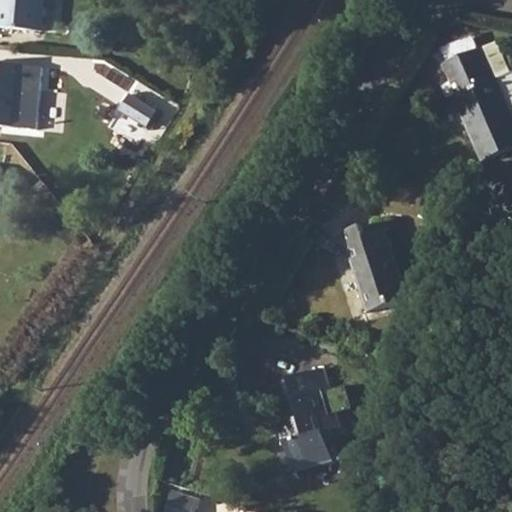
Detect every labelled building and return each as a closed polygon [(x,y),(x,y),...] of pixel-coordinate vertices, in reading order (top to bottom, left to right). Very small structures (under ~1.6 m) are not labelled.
[(2,0),(0,21),(0,28),(42,32),(44,0),(2,0)] [(482,47),(443,64),(457,96),(454,98),(483,163),(511,150),(511,111),(497,78),(496,79),(482,47)] [(0,127),(18,129),(24,66),(0,63),(0,127)] [(82,231),(68,215),(57,224),(70,241),(82,231)] [(409,300),(385,229),(364,235),(361,226),(340,233),(367,313),(409,300)] [(292,420),(276,425),(282,446),(286,444),(295,471),(334,460),(329,439),(344,435),(338,413),(332,415),(325,392),(331,390),(325,369),(289,380),(300,417),(302,424),(294,426),(292,420)] [(191,493),(189,491),(174,493),(175,511),(189,511),(189,505),(192,504),(191,493)]
